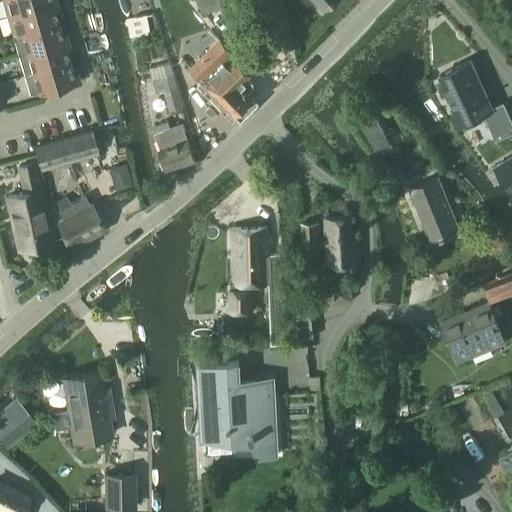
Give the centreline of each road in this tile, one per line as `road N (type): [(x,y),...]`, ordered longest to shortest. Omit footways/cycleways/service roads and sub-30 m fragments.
road 1 (residential): [(335,440),(329,356),(365,305),(371,246),(364,211),(264,118)]
road 2 (residential): [(0,341),(205,177),(264,118)]
road 3 (residential): [(501,511),(475,479),(436,460),(364,436),(335,440)]
road 4 (residential): [(264,118),(388,0)]
